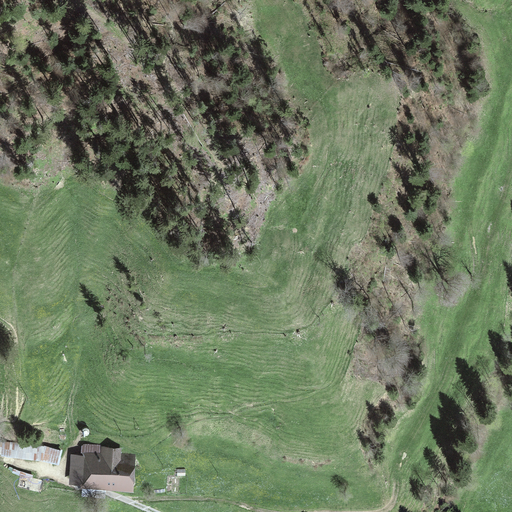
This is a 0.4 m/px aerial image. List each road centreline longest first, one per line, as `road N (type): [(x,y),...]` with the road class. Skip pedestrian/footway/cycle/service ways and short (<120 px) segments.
road 1 (track): [(123,500),(206,497),(272,511)]
road 2 (track): [(78,440),(66,462),(70,484),(149,511)]
